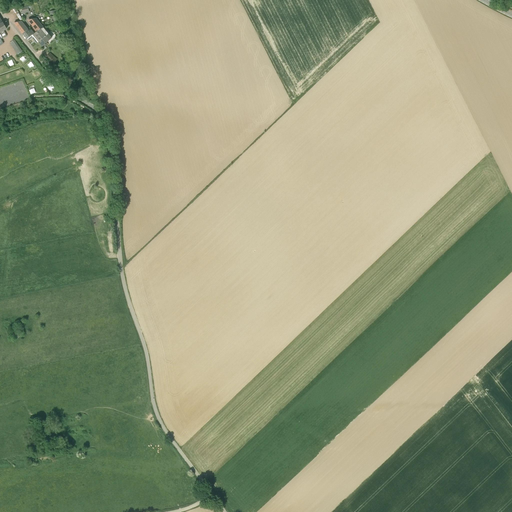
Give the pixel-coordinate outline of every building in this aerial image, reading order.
[(37,31),(43,27),(35,18),(28,20),(35,27),(34,28),(37,31)] [(27,30),(22,24),(17,26),(22,33),(27,30)] [(50,40),(46,35),(48,34),(43,27),(37,31),(34,33),(33,33),(32,34),(33,34),(34,36),(38,32),(43,38),(39,42),(42,46),(50,40)] [(32,34),(33,33),(31,29),(27,30),(22,33),(27,39),(33,34),(32,34)] [(34,36),(39,42),(43,38),(38,32),(34,36)] [(10,43),(18,54),(22,51),(14,40),(10,43)] [(57,60),(49,54),(46,57),(54,63),(57,60)] [(51,82),(47,85),(51,91),(56,87),(51,82)]
